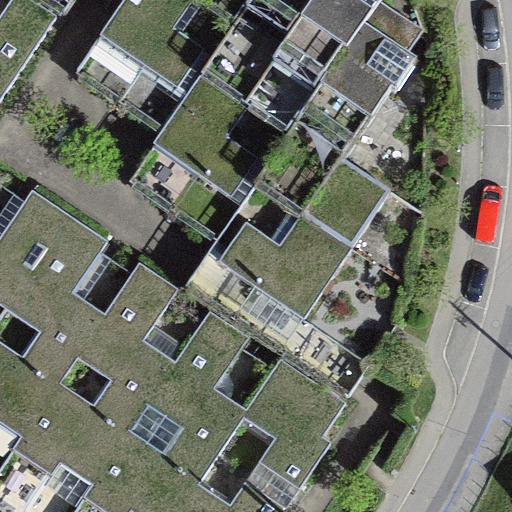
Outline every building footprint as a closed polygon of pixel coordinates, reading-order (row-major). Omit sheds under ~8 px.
[(15,0),(0,22),(0,105),(58,20),(29,0),(15,0)] [(223,19),(234,27),(252,0),(124,0),(98,38),(173,90),(223,19)] [(310,108),(329,82),(282,50),(300,24),(265,0),(252,0),(234,27),(149,147),(228,202),(280,128),(291,136),(297,127),(310,108)] [(265,0),(300,24),(316,0),(265,0)] [(316,0),(300,24),(282,50),(329,82),(383,5),(386,0),(316,0)] [(425,34),(383,5),(329,82),(310,108),(361,144),(417,64),(408,57),(425,34)] [(393,193),(297,127),(291,136),(256,186),(284,206),(264,235),(236,275),(303,321),(393,193)] [(0,322),(68,221),(33,197),(0,246),(0,322)] [(109,248),(68,221),(0,322),(0,439),(20,452),(107,323),(74,301),(109,248)] [(143,268),(107,323),(20,452),(87,498),(178,363),(150,344),(178,293),(143,268)] [(210,314),(178,363),(87,498),(108,511),(184,511),(249,415),(216,393),(251,341),(210,314)] [(285,362),(249,415),(184,511),(278,511),(350,405),(300,352),(285,362)]
